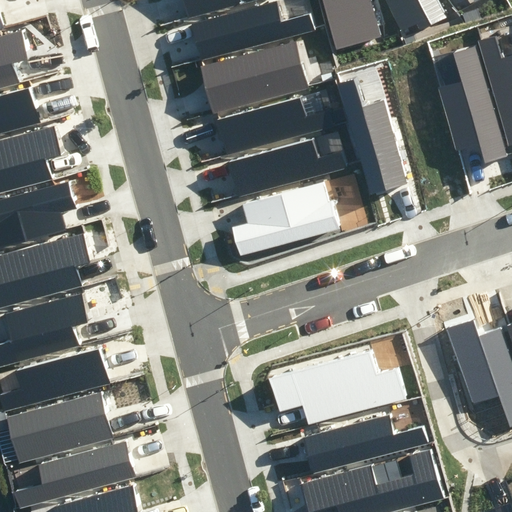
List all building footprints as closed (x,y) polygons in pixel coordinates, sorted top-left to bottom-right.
[(182,0),(188,17),(247,0),(182,0)] [(203,59),(314,28),(310,14),(290,19),(284,0),(278,0),(192,24),(203,59)] [(322,0),(336,48),(382,35),(371,0),(322,0)] [(420,30),(446,18),(437,0),(385,0),(400,31),(417,23),(420,30)] [(0,86),(18,82),(13,64),(29,59),(21,30),(0,35),(0,86)] [(498,36),(479,41),(509,146),(511,145),(511,56),(504,58),(498,36)] [(316,85),(303,39),(200,66),(213,114),(316,85)] [(486,163),(508,157),(476,45),(453,52),(462,82),(438,89),(456,151),(480,144),(486,163)] [(358,77),(337,83),(369,192),(406,181),(383,99),(365,104),(358,77)] [(0,132),(39,121),(29,86),(0,94),(0,132)] [(226,155),(333,125),(328,111),(308,116),(303,96),(216,120),(226,155)] [(0,190),(51,177),(47,160),(64,155),(57,126),(0,141),(0,190)] [(236,196),(346,167),(341,150),(321,156),(316,136),(227,159),(236,196)] [(339,229),(325,180),(242,204),(248,223),(232,228),(241,256),(339,229)] [(78,206),(71,181),(0,199),(0,245),(64,228),(59,211),(78,206)] [(100,259),(92,231),(0,256),(0,306),(80,285),(75,266),(100,259)] [(0,346),(0,364),(82,342),(77,325),(94,320),(86,291),(3,313),(12,343),(0,346)] [(509,427),(511,426),(511,362),(500,328),(478,336),(470,312),(443,321),(472,404),(498,395),(509,427)] [(0,395),(5,412),(111,384),(101,346),(17,368),(23,389),(0,395)] [(309,424),(408,396),(400,365),(379,371),(373,348),(270,377),(280,411),(303,404),(309,424)] [(7,417),(20,462),(113,436),(101,391),(7,417)] [(312,472),(428,441),(424,426),(395,434),(390,414),(303,437),(312,472)] [(18,491),(22,506),(136,476),(127,440),(37,463),(43,485),(18,491)] [(339,511),(391,511),(446,497),(433,448),(409,455),(414,475),(379,485),(374,466),(302,485),(308,511),(309,511),(337,504),(339,511)] [(505,511),(494,475),(469,482),(478,511),(505,511)] [(146,511),(149,511),(138,480),(56,506),(57,511),(146,511)]
